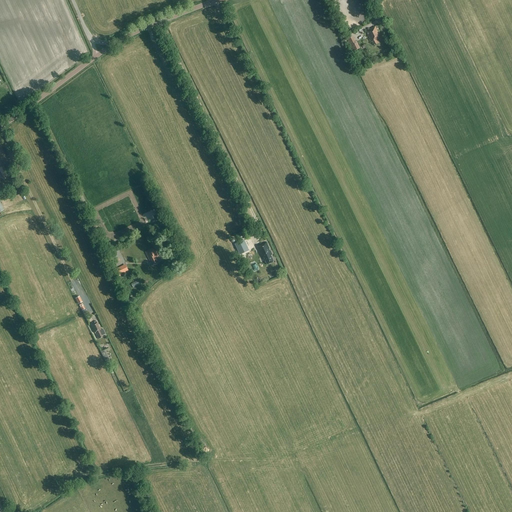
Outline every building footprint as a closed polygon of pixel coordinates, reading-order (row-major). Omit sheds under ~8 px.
[(375,27),(366,31),(371,42),(372,42),(374,45),(379,43),(377,40),(381,38),(375,27)] [(353,37),(352,37),(347,40),(353,52),(360,48),(356,42),(353,37)] [(0,168),(0,172),(3,178),(8,175),(3,167),(0,168)] [(241,253),(254,247),(251,241),(241,245),(239,241),(233,243),(236,249),(239,248),(241,253)] [(112,252),(118,248),(115,242),(109,246),(112,252)] [(266,243),(257,247),(262,257),(263,256),(267,265),(274,262),(271,256),(272,255),(266,243)] [(155,248),(145,252),(152,266),(158,263),(156,258),(159,256),(155,248)] [(117,270),(120,275),(128,271),(125,266),(117,270)] [(95,323),(91,325),(97,339),(102,337),(102,336),(105,334),(103,329),(101,330),(99,327),(100,326),(99,325),(98,325),(96,321),(94,322),(95,323)] [(100,352),(105,361),(109,359),(105,351),(104,352),(103,350),(100,352)]
